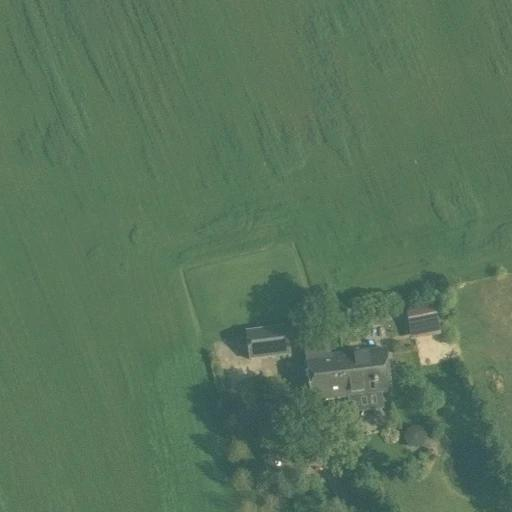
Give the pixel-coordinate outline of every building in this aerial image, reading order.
[(440,314),(438,300),(410,304),(412,317),(440,314)] [(408,322),(413,340),(441,332),(436,315),(408,322)] [(250,361),(290,356),(287,328),(247,333),(250,361)] [(342,355),(347,398),(391,393),(386,349),(342,355)] [(312,403),(347,398),(342,355),(307,359),(312,403)] [(261,449),(289,446),(284,406),(256,410),(261,449)] [(416,450),(423,446),(426,438),(422,430),(414,428),(406,432),(404,440),(408,448),(416,450)]
